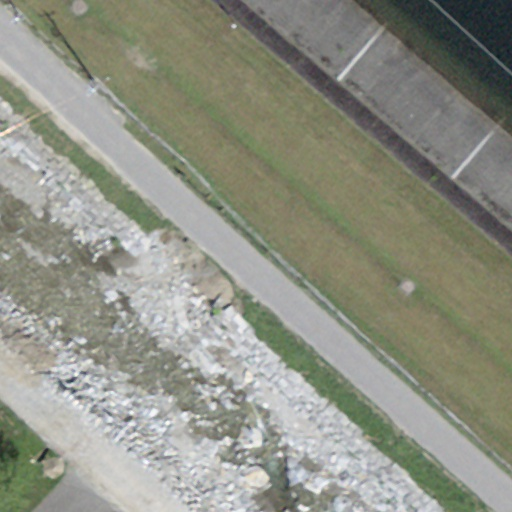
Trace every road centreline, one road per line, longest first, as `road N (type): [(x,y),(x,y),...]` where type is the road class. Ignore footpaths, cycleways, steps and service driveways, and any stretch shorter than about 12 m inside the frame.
road 1 (unclassified): [(511,500),(0,30)]
road 2 (residential): [(0,368),(153,511)]
